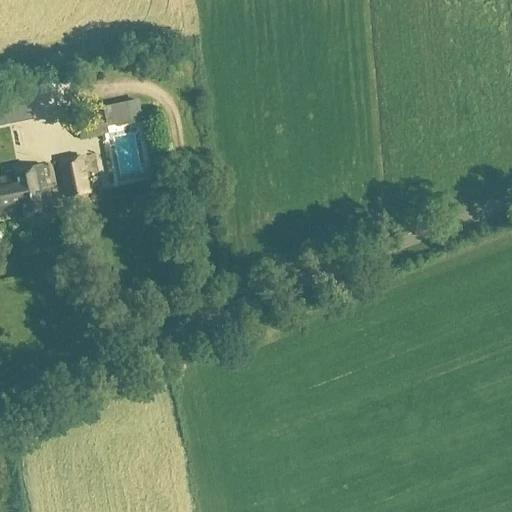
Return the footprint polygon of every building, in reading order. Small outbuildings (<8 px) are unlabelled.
[(101,107),(103,112),(106,128),(141,120),(136,99),(101,107)] [(106,128),(103,112),(74,119),(79,139),(108,132),(106,128)] [(27,149),(43,143),(38,127),(21,133),(27,149)] [(67,198),(87,194),(80,158),(60,162),(67,198)] [(41,166),(6,172),(7,178),(0,179),(0,212),(13,210),(14,219),(50,212),(41,166)]
